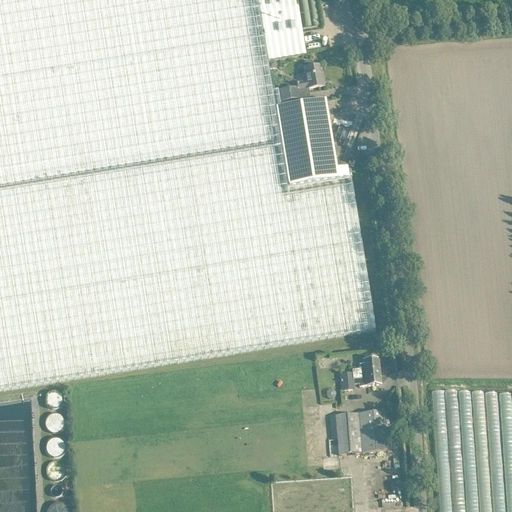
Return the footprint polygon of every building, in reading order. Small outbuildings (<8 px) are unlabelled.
[(351,178),(348,178),(287,188),(274,108),(280,107),(279,104),(277,92),(272,93),(267,62),(259,14),(257,0),(0,0),(0,391),(375,331),(351,178)] [(296,0),(277,0),(258,3),(260,14),(267,62),(305,56),(305,53),(302,32),(296,0)] [(305,40),(306,51),(320,49),(318,38),(305,40)] [(321,80),(319,67),(313,68),(312,63),(310,62),(305,63),(304,65),(304,69),(306,82),(296,84),(297,89),(298,91),(307,90),(324,87),(323,80),(321,80)] [(300,100),(298,91),(297,89),(277,92),(279,104),(300,100)] [(336,165),(325,100),(280,107),(274,108),(287,188),(348,178),(347,168),(347,167),(338,164),(336,165)] [(359,385),(359,388),(367,387),(380,386),(378,360),(363,361),(363,365),(360,365),(360,370),(352,371),(353,374),(340,375),(342,392),(354,391),(354,386),(359,385)] [(64,396),(51,395),(50,405),(64,406),(64,396)] [(336,416),(339,456),(362,454),(392,452),(388,412),(359,415),(336,416)] [(56,417),(49,424),(61,435),(68,428),(56,417)] [(57,441),(49,453),(61,461),(69,449),(57,441)] [(68,472),(58,464),(51,472),(62,480),(68,472)]
